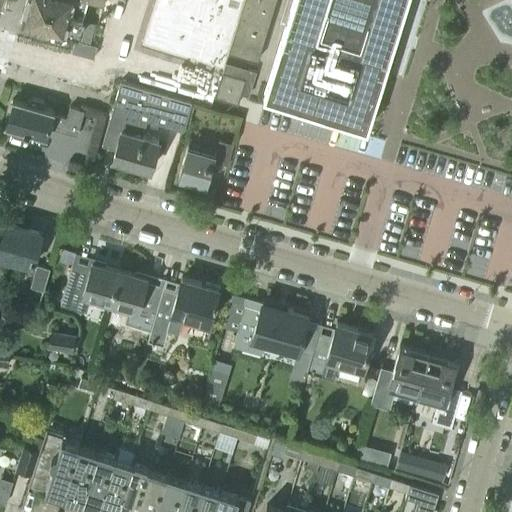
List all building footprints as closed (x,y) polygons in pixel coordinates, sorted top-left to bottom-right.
[(78,33),(82,15),(26,0),(25,0),(26,1),(24,1),(20,16),(22,17),(22,18),(78,33)] [(26,0),(82,15),(86,0),(26,0)] [(158,0),(146,43),(223,67),(228,49),(243,0),(158,0)] [(243,0),(228,49),(257,58),(274,0),(243,0)] [(267,83),(263,95),(368,127),(371,117),(385,72),(391,74),(391,72),(385,70),(393,45),(398,46),(402,33),(404,34),(404,33),(395,30),(404,0),(292,0),(285,26),(267,83)] [(89,44),(90,43),(93,28),(84,26),(81,36),(79,42),(89,44)] [(89,44),(79,42),(74,40),(71,51),(92,58),(92,56),(94,57),(97,44),(90,43),(89,44)] [(214,95),(214,96),(238,104),(241,93),(242,90),(246,77),(245,77),(222,69),(214,95)] [(136,116),(147,119),(183,130),(191,102),(121,81),(103,138),(117,142),(121,128),(131,131),(136,116)] [(49,127),(53,113),(54,111),(42,107),(44,100),(30,96),(28,103),(12,99),(5,125),(23,130),(23,132),(28,133),(28,131),(46,136),(49,127)] [(53,113),(49,127),(77,135),(84,110),(70,106),(66,117),(53,113)] [(142,135),(147,119),(136,116),(131,131),(121,128),(117,142),(103,138),(101,144),(114,148),(111,157),(150,169),(158,140),(142,135)] [(216,152),(188,144),(178,177),(206,185),(216,152)] [(0,219),(0,254),(32,264),(42,232),(0,219)] [(73,261),(61,303),(86,310),(90,295),(110,301),(119,268),(92,260),(90,266),(73,261)] [(37,265),(30,286),(43,289),(49,268),(37,265)] [(119,268),(110,301),(129,306),(124,321),(151,329),(163,287),(145,282),(147,276),(119,268)] [(151,329),(147,340),(163,344),(167,329),(178,332),(183,315),(208,322),(218,287),(181,276),(177,291),(163,287),(151,329)] [(247,298),(233,344),(262,352),(266,340),(295,348),(299,349),(288,385),(301,389),(307,369),(311,353),(318,331),(304,327),(309,313),(277,303),(263,299),(262,303),(247,298)] [(311,353),(307,369),(333,377),(339,359),(363,367),(373,332),(336,321),(332,336),(318,331),(311,353)] [(50,330),(48,347),(74,350),(76,334),(72,333),(50,330)] [(0,354),(8,356),(10,346),(0,343),(0,354)] [(380,366),(370,402),(389,407),(395,386),(417,392),(429,352),(400,344),(392,370),(380,366)] [(429,352),(417,392),(439,399),(432,420),(451,426),(462,390),(450,386),(457,361),(429,352)] [(0,365),(7,366),(8,356),(0,354),(0,365)] [(215,357),(203,400),(219,405),(231,362),(215,357)] [(81,376),(78,384),(96,390),(99,382),(95,380),(97,374),(90,371),(87,378),(81,376)] [(191,381),(187,395),(200,398),(204,385),(191,381)] [(117,387),(114,396),(133,402),(136,393),(117,387)] [(136,393),(133,402),(151,408),(154,399),(136,393)] [(154,399),(151,408),(168,414),(171,404),(154,399)] [(171,404),(168,414),(186,420),(189,410),(171,404)] [(189,410),(186,420),(203,425),(206,416),(189,410)] [(206,416),(203,425),(221,431),(224,422),(206,416)] [(224,422),(221,431),(238,437),(242,427),(224,422)] [(31,474),(26,490),(45,496),(47,489),(64,495),(81,445),(63,439),(65,434),(46,427),(38,452),(31,474)] [(242,427),(238,437),(267,446),(270,437),(242,427)] [(359,442),(355,455),(369,459),(373,446),(359,442)] [(286,443),(283,451),(301,457),(304,448),(286,443)] [(81,445),(64,495),(82,501),(98,451),(81,445)] [(23,447),(16,470),(31,474),(38,452),(23,447)] [(116,456),(99,506),(116,511),(117,511),(125,488),(133,462),(136,452),(119,447),(116,456)] [(304,448),(301,457),(319,463),(322,454),(304,448)] [(98,451),(82,501),(99,506),(116,456),(98,451)] [(322,454),(319,463),(337,469),(339,460),(322,454)] [(430,458),(425,474),(441,479),(446,463),(430,458)] [(339,460),(337,469),(354,474),(357,466),(339,460)] [(125,488),(117,511),(136,511),(151,468),(133,462),(125,488)] [(357,466),(354,474),(372,480),(375,472),(357,466)] [(151,468),(136,511),(155,511),(168,473),(151,468)] [(375,472),(372,480),(390,486),(393,478),(375,472)] [(168,473),(155,511),(175,511),(186,479),(168,473)] [(393,478),(390,486),(406,491),(408,483),(393,478)] [(186,479),(175,511),(194,511),(203,485),(186,479)] [(431,511),(438,493),(408,483),(406,491),(404,495),(417,500),(412,511),(431,511)] [(203,485),(194,511),(214,511),(221,491),(203,485)] [(221,491),(214,511),(245,511),(250,500),(221,491)]
